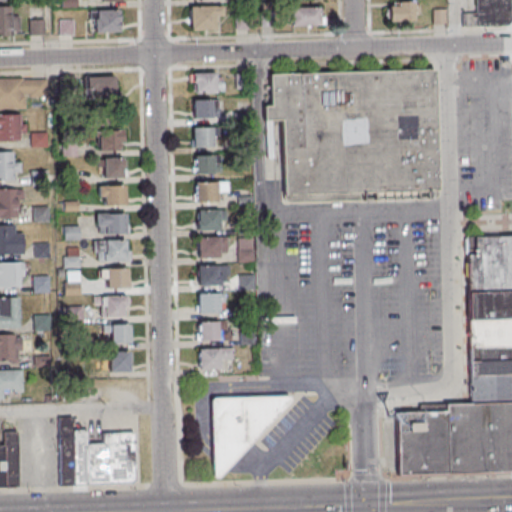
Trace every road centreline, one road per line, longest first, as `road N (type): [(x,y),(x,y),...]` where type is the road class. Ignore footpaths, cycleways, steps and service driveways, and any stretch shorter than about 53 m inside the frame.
road 1 (residential): [(511,42),(0,59)]
road 2 (residential): [(165,511),(150,0)]
road 3 (secondary): [(453,501),(85,511)]
